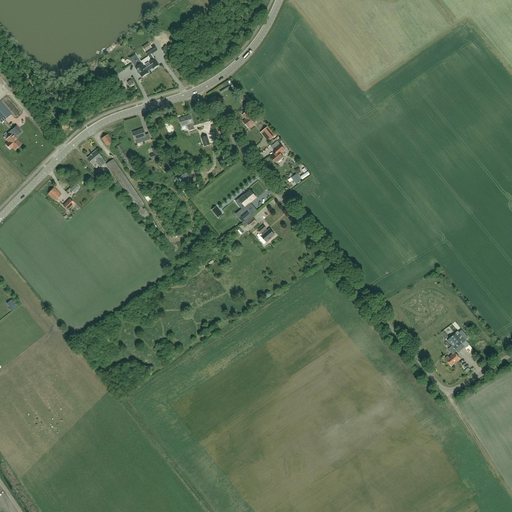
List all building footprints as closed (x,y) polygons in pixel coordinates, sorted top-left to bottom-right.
[(157,50),(155,46),(152,48),(149,44),(143,48),(146,52),(149,56),(152,61),(149,63),(152,68),(153,69),(159,65),(151,54),(157,50)] [(138,62),(140,64),(135,67),(142,77),(149,73),(148,71),(152,68),(149,63),(144,66),(141,61),(138,62)] [(0,120),(2,123),(11,114),(0,101),(0,120)] [(248,128),(256,122),(260,118),(256,114),(252,117),(251,115),(243,121),(248,128)] [(189,131),(195,129),(193,123),(191,115),(180,118),(182,127),(188,125),(189,131)] [(16,126),(12,130),(14,133),(7,140),(9,143),(8,143),(12,148),(13,147),(15,150),(21,145),(14,137),(16,135),(17,136),(22,132),(16,126)] [(268,126),(263,130),(271,139),(276,136),(268,126)] [(144,142),(150,139),(148,134),(145,135),(143,129),(133,132),(136,140),(143,138),(144,142)] [(107,146),(113,142),(108,134),(102,139),(107,146)] [(204,147),(209,145),(210,145),(207,136),(201,138),(204,147)] [(136,178),(142,175),(131,158),(130,159),(121,144),(116,147),(121,155),(136,178)] [(280,153),(285,150),(280,144),(274,150),(276,153),(271,157),(276,163),(283,157),(280,153)] [(101,167),(105,163),(101,158),(102,157),(97,151),(92,155),(92,156),(88,159),(93,165),(97,162),(101,167)] [(138,209),(145,205),(122,171),(122,172),(113,159),(106,164),(115,177),(115,176),(138,209)] [(291,178),(296,185),(301,181),(296,175),(291,178)] [(74,193),(79,188),(75,184),(70,189),(74,193)] [(55,201),(61,194),(54,187),(48,194),(55,201)] [(250,191),(241,198),(247,205),(256,198),(250,191)] [(148,202),(152,199),(148,192),(143,195),(148,202)] [(70,199),(63,206),(68,210),(74,203),(70,199)] [(140,216),(144,214),(146,219),(149,217),(145,207),(137,211),(140,216)] [(215,208),(212,210),(218,218),(222,215),(215,208)] [(246,210),(240,215),(245,221),(251,216),(246,210)] [(257,222),(253,218),(247,224),(251,227),(257,222)] [(267,243),(275,235),(270,229),(267,232),(265,230),(266,229),(264,226),(258,231),(261,234),(261,233),(263,235),(261,237),(267,243)] [(16,304),(12,299),(7,303),(11,308),(16,304)] [(447,340),(453,347),(464,338),(458,331),(447,340)] [(445,359),(446,360),(451,367),(460,359),(454,353),(449,357),(448,356),(447,356),(445,358),(445,359)]
